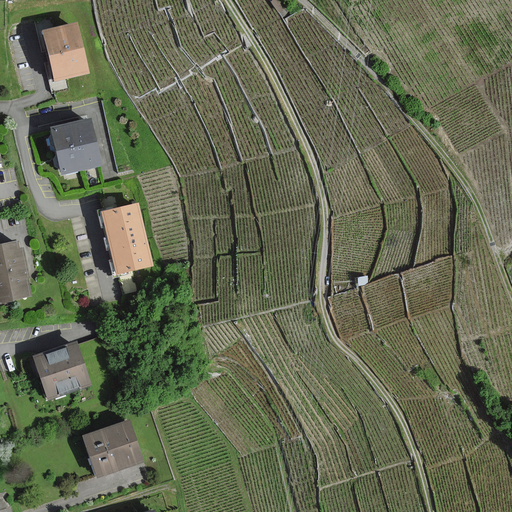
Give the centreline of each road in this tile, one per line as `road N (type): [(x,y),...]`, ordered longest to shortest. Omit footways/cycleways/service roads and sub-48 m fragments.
road 1 (track): [(432,511),(402,419),(327,320),(326,214),(317,174),(227,0)]
road 2 (track): [(300,0),(461,178),(511,294)]
